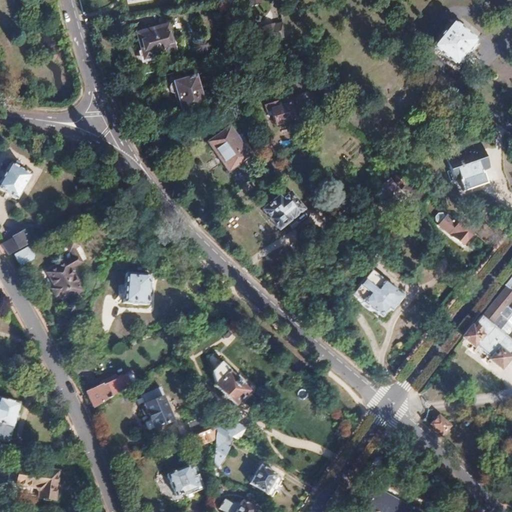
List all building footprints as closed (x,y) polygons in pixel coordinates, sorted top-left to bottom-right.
[(175,51),(166,18),(134,27),(143,59),(175,51)] [(462,68),(481,44),(454,22),(434,46),(462,68)] [(216,105),(212,91),(200,94),(194,76),(186,78),(184,69),(160,75),(172,117),(216,105)] [(14,107),(16,96),(5,93),(3,105),(9,107),(14,107)] [(293,104),(311,98),(305,93),(291,97),(293,104)] [(294,118),(288,98),(264,105),(266,110),(270,109),(275,124),(294,118)] [(250,155),(230,127),(208,141),(228,170),(250,155)] [(489,169),(481,147),(444,161),(452,182),(478,172),(479,173),(489,169)] [(0,190),(19,201),(35,174),(12,161),(0,181),(0,190)] [(391,178),(397,173),(390,167),(371,183),(376,190),(386,182),(391,178)] [(428,197),(397,173),(391,178),(393,180),(393,184),(394,185),(399,184),(403,188),(400,192),(419,207),(428,197)] [(394,191),(386,182),(376,190),(374,191),(370,195),(378,204),(394,191)] [(301,210),(289,194),(278,202),(276,199),(263,210),(278,228),(301,210)] [(329,214),(340,205),(336,199),(324,208),(329,214)] [(335,223),(347,213),(340,205),(329,214),(335,223)] [(80,215),(77,209),(69,213),(72,219),(80,215)] [(440,227),(446,219),(441,215),(438,215),(434,220),(435,223),(440,227)] [(473,233),(467,227),(462,224),(460,228),(457,225),(447,218),(446,219),(440,227),(439,228),(463,245),(473,233)] [(7,256),(45,235),(42,231),(33,237),(29,231),(23,234),(22,233),(12,238),(13,239),(0,246),(7,256)] [(79,292),(67,270),(77,264),(70,250),(74,248),(68,238),(58,244),(63,254),(65,253),(68,260),(50,270),(54,277),(47,281),(51,289),(48,291),(52,299),(56,297),(59,303),(79,292)] [(31,258),(26,250),(14,256),(20,267),(29,262),(31,258)] [(54,277),(50,270),(43,274),(47,281),(54,277)] [(383,321),(403,297),(370,271),(351,295),(383,321)] [(145,306),(148,276),(125,275),(122,305),(145,306)] [(507,288),(482,318),(480,316),(462,338),(472,346),(473,345),(479,350),(490,358),(489,359),(500,368),(508,357),(511,351),(511,308),(511,310),(508,308),(511,302),(511,276),(504,287),(507,288)] [(181,353),(190,348),(188,344),(178,350),(181,353)] [(111,397),(136,381),(133,375),(120,381),(120,380),(102,388),(102,387),(87,393),(93,409),(111,397)] [(250,404),(225,386),(225,387),(215,380),(207,390),(213,402),(212,404),(237,422),(250,404)] [(172,421),(162,398),(143,406),(144,408),(141,409),(143,415),(147,414),(153,429),(172,421)] [(0,441),(7,443),(18,406),(0,400),(0,441)] [(207,431),(200,413),(185,419),(192,437),(198,434),(207,431)] [(449,427),(439,418),(432,425),(443,435),(444,433),(447,436),(450,432),(448,429),(449,427)] [(215,437),(215,427),(207,431),(198,434),(201,443),(215,437)] [(225,465),(239,441),(215,427),(215,437),(215,438),(214,459),(225,465)] [(220,477),(226,466),(225,465),(214,459),(213,472),(220,477)] [(133,470),(130,462),(113,469),(117,479),(124,476),(123,474),(133,470)] [(203,488),(193,463),(165,474),(174,496),(183,492),(185,495),(203,488)] [(277,474),(261,465),(249,484),(266,494),(277,474)] [(54,502),(58,473),(18,468),(15,486),(35,489),(40,494),(39,499),(54,502)] [(377,511),(417,511),(418,511),(371,487),(360,508),(367,511),(369,508),(377,511)] [(254,511),(257,508),(242,499),(238,505),(224,498),(219,507),(226,511),(225,511),(254,511)]
